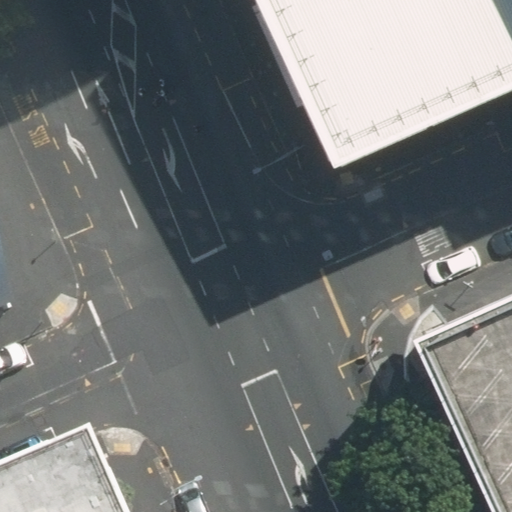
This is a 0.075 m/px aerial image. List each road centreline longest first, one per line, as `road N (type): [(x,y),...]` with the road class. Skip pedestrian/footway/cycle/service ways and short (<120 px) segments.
road 1 (tertiary): [(101,0),(232,306)]
road 2 (residential): [(232,306),(511,184)]
road 3 (residential): [(0,412),(232,306)]
road 4 (tertiary): [(232,306),(322,511)]
